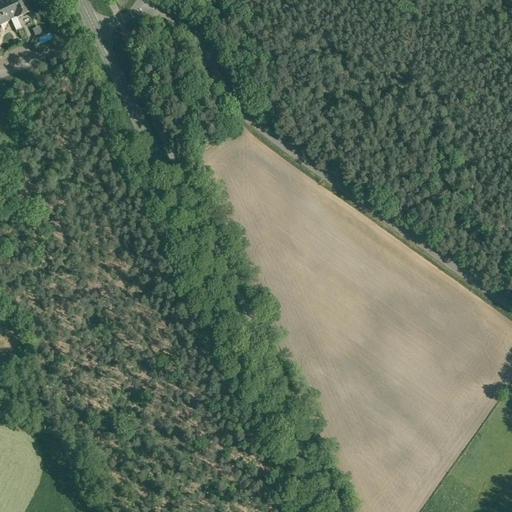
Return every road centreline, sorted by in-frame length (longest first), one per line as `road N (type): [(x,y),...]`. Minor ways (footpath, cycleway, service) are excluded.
road 1 (secondary): [(328,511),(96,31)]
road 2 (unclassified): [(144,12),(167,16),(191,34),(267,136),(511,309)]
